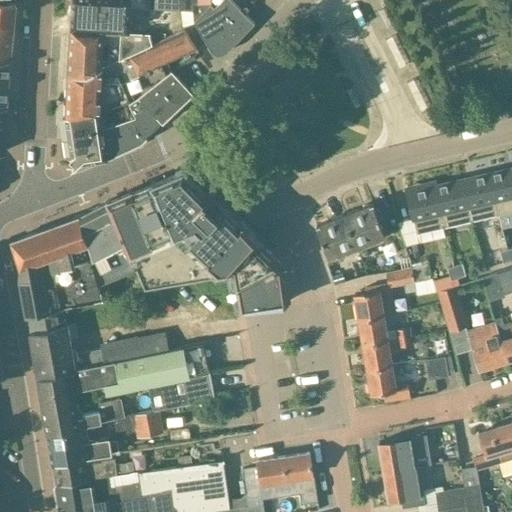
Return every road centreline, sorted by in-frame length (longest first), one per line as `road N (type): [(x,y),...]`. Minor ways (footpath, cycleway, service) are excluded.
road 1 (residential): [(336,427),(312,285),(285,202)]
road 2 (tertiary): [(31,203),(42,0)]
road 3 (residential): [(336,427),(511,388)]
road 4 (tertiary): [(31,203),(131,167),(184,130)]
road 5 (tertiary): [(184,130),(286,20)]
road 6 (tertiary): [(285,202),(415,154)]
road 7 (tertiary): [(285,202),(261,204),(184,130)]
road 8 (tertiary): [(38,511),(16,384)]
